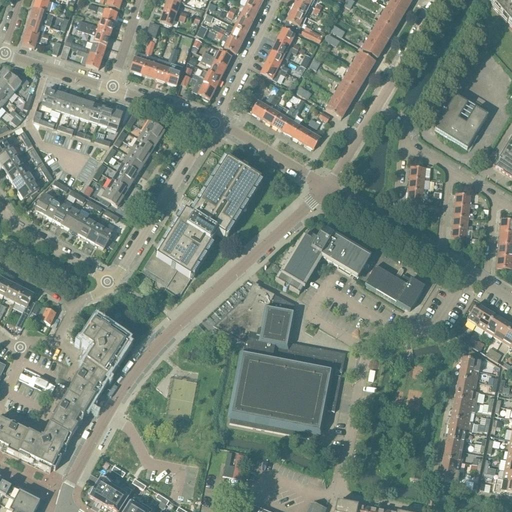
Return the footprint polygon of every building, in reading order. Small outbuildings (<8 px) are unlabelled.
[(45,15),(49,3),(38,0),(35,0),(32,11),(45,15)] [(101,0),(100,6),(118,12),(122,0),(121,0),(101,0)] [(163,13),(176,17),(180,5),(167,0),(163,13)] [(262,4),(254,0),(246,0),(245,2),(247,2),(244,9),(257,15),(257,14),(258,14),(261,10),(259,9),(262,4)] [(297,0),(297,1),(311,8),(315,0),(297,0)] [(388,5),(386,9),(402,19),(410,5),(411,4),(403,0),(388,0),(387,4),(388,5)] [(511,29),(511,0),(491,0),(488,2),(511,29)] [(306,19),(311,8),(297,1),(292,12),(306,19)] [(117,16),(89,6),(87,11),(103,16),(101,23),(113,27),(117,16)] [(239,14),(237,18),(251,25),(257,15),(244,9),(241,15),(239,14)] [(380,18),(377,23),(394,33),(402,19),(386,9),(384,13),(382,12),(378,17),(380,18)] [(49,16),(45,15),(32,11),(29,23),(41,27),(42,26),(50,29),(53,17),(49,16)] [(300,30),(306,19),(292,12),(291,13),(290,13),(288,17),(289,18),(286,23),(300,30)] [(176,17),(163,13),(159,25),(172,29),(176,17)] [(234,29),(233,30),(246,36),(251,25),(237,18),(235,22),(237,23),(234,29)] [(64,21),(60,33),(65,34),(69,23),(64,21)] [(25,35),(47,42),(49,37),(43,36),(43,35),(39,34),(41,27),(29,23),(25,35)] [(78,28),(109,38),(113,27),(101,23),(99,29),(79,23),(78,28)] [(371,33),(369,37),(385,47),(394,33),(377,23),(375,28),(373,27),(370,32),(371,33)] [(154,40),(158,29),(150,26),(146,38),(154,40)] [(221,30),(218,35),(241,46),(246,36),(233,30),(234,29),(228,26),(225,33),(221,30)] [(306,27),(301,36),(319,45),(323,38),(310,32),(312,30),(306,27)] [(93,45),(105,50),(109,38),(78,28),(76,32),(95,39),(93,45)] [(282,31),(276,43),(289,49),(295,37),(282,31)] [(47,42),(25,35),(21,47),(34,51),(36,44),(41,46),(41,44),(46,46),(47,42)] [(218,35),(215,40),(221,43),(218,48),(235,57),(236,56),(237,56),(240,52),(238,51),(241,46),(218,35)] [(363,47),(360,52),(377,61),(377,60),(377,61),(385,47),(369,37),(367,41),(365,40),(362,46),(363,47)] [(147,51),(152,52),(155,45),(149,43),(147,51)] [(289,49),(276,43),(271,54),(283,60),(287,63),(291,55),(296,57),(298,53),(292,50),(289,49)] [(56,58),(60,46),(55,44),(51,56),(56,58)] [(79,48),(77,52),(102,61),(105,50),(93,45),(91,52),(79,48)] [(66,61),(70,50),(64,48),(60,59),(66,61)] [(159,62),(152,59),(150,59),(152,52),(147,51),(144,57),(147,58),(141,77),(152,81),(159,62)] [(172,51),(170,58),(176,60),(178,53),(172,51)] [(102,61),(77,52),(76,57),(83,59),(81,66),(85,67),(85,68),(98,72),(102,61)] [(204,55),(202,59),(225,71),(231,59),(216,52),(213,59),(204,55)] [(129,74),(141,77),(147,58),(144,57),(136,54),(129,74)] [(271,54),(265,65),(286,75),(288,72),(283,69),(284,67),(280,66),(283,60),(271,54)] [(352,65),(350,69),(366,79),(374,65),(358,55),(355,60),(354,59),(350,64),(352,65)] [(170,66),(164,85),(169,86),(168,89),(175,91),(176,89),(182,69),(174,66),(176,60),(170,58),(167,65),(170,66)] [(207,75),(220,81),(225,71),(202,59),(200,63),(211,69),(207,75)] [(167,65),(159,62),(152,81),(164,85),(170,66),(167,65)] [(286,75),(265,65),(260,77),(276,85),(279,77),(285,80),(286,75)] [(344,79),(341,83),(358,93),(366,79),(350,69),(347,73),(346,72),(342,78),(344,79)] [(194,76),(191,81),(214,92),(220,81),(207,75),(202,72),(199,79),(194,76)] [(4,77),(0,81),(0,82),(14,95),(20,87),(23,90),(28,85),(19,77),(15,82),(6,74),(3,76),(4,77)] [(214,92),(191,81),(188,79),(184,78),(181,86),(186,88),(187,84),(195,88),(191,94),(203,100),(202,101),(208,104),(214,92)] [(0,95),(7,102),(8,101),(14,95),(0,82),(0,95)] [(335,94),(333,98),(349,107),(358,93),(341,83),(339,88),(337,87),(333,93),(335,94)] [(47,91),(41,109),(51,112),(57,94),(57,93),(54,92),(53,93),(47,91)] [(57,94),(51,112),(60,115),(66,97),(66,96),(63,95),(63,96),(57,94)] [(66,97),(60,115),(69,118),(75,100),(76,99),(73,98),(72,99),(66,97)] [(250,115),(261,121),(274,99),(270,97),(264,107),(257,104),(254,110),(252,109),(250,113),(251,114),(250,115)] [(341,121),(349,107),(333,98),(324,112),(340,122),(341,121)] [(487,118),(454,98),(445,114),(442,112),(441,113),(444,115),(434,132),(467,152),(487,118)] [(274,99),(261,121),(271,127),(278,116),(281,111),(275,108),(278,102),(274,99)] [(75,100),(69,118),(79,121),(85,103),(85,102),(82,101),(81,102),(75,100)] [(85,103),(79,121),(88,124),(94,106),(94,105),(91,104),(90,105),(85,103)] [(94,106),(88,124),(97,127),(103,109),(104,108),(100,107),(100,108),(94,106)] [(103,109),(97,127),(107,130),(113,112),(113,111),(109,110),(109,111),(103,109)] [(278,116),(271,127),(282,134),(295,112),(290,109),(284,120),(278,116)] [(113,112),(107,130),(116,133),(122,115),(121,115),(122,114),(119,113),(118,114),(113,112)] [(292,140),(298,128),(293,125),(299,114),(295,112),(282,134),(292,140)] [(38,126),(45,129),(47,124),(40,121),(42,115),(36,113),(33,122),(33,124),(38,126)] [(329,120),(321,115),(319,120),(327,124),(329,120)] [(13,120),(19,126),(22,122),(16,117),(13,120)] [(128,124),(132,127),(136,120),(132,118),(128,124)] [(16,129),(19,126),(13,120),(10,124),(16,129)] [(128,133),(132,127),(128,124),(124,130),(128,133)] [(148,124),(143,133),(159,143),(160,143),(161,141),(160,140),(164,134),(148,124)] [(302,146),(309,134),(298,128),(292,140),(302,146)] [(143,133),(137,141),(153,151),(154,152),(156,149),(155,149),(159,143),(143,133)] [(118,141),(122,143),(126,136),(122,134),(118,141)] [(320,141),(309,134),(302,146),(313,152),(320,141)] [(511,138),(493,169),(511,180),(511,138)] [(0,158),(12,150),(7,142),(4,143),(2,139),(0,139),(0,158)] [(31,147),(27,141),(23,143),(27,150),(31,147)] [(118,150),(122,143),(118,141),(114,147),(118,150)] [(137,141),(132,150),(148,160),(149,160),(151,158),(150,157),(153,151),(137,141)] [(0,158),(0,166),(2,169),(18,159),(12,150),(0,158)] [(132,150),(127,158),(143,168),(144,168),(145,166),(145,165),(148,160),(132,150)] [(111,151),(107,157),(112,159),(116,153),(111,151)] [(37,157),(33,160),(37,166),(42,164),(37,157)] [(107,166),(112,159),(107,157),(103,164),(107,166)] [(127,158),(122,166),(138,176),(139,177),(140,174),(139,174),(143,168),(127,158)] [(2,169),(1,169),(2,172),(3,171),(6,177),(22,166),(18,159),(2,169)] [(156,250),(144,271),(157,279),(168,286),(166,289),(179,297),(186,284),(189,280),(217,235),(220,237),(224,239),(259,183),(245,174),(246,172),(242,169),(241,171),(226,162),(191,218),(185,214),(160,253),(156,250)] [(6,177),(8,180),(12,185),(28,175),(22,166),(6,177)] [(122,166),(116,174),(132,185),(133,185),(135,182),(134,181),(138,176),(122,166)] [(40,170),(44,177),(48,174),(44,167),(40,170)] [(101,167),(97,174),(101,176),(105,170),(101,167)] [(410,169),(409,180),(424,182),(424,184),(429,184),(430,171),(425,170),(410,169)] [(52,181),(48,174),(44,177),(48,183),(52,181)] [(101,176),(97,174),(93,180),(97,183),(101,176)] [(116,174),(111,183),(127,193),(128,193),(130,191),(129,190),(132,185),(116,174)] [(12,185),(11,186),(13,188),(14,188),(17,194),(33,183),(28,175),(12,185)] [(409,180),(408,191),(423,193),(422,195),(428,195),(429,184),(424,184),(424,182),(409,180)] [(17,194),(16,194),(18,196),(19,196),(22,202),(38,192),(33,183),(17,194)] [(111,183),(106,191),(122,201),(123,201),(125,199),(124,198),(127,193),(111,183)] [(61,187),(59,191),(66,195),(68,191),(61,187)] [(88,188),(83,195),(89,199),(93,192),(88,188)] [(106,191),(101,199),(117,209),(118,210),(120,207),(119,206),(122,201),(106,191)] [(408,191),(407,202),(422,204),(421,205),(427,205),(428,195),(422,195),(423,193),(408,191)] [(44,196),(34,213),(35,213),(35,214),(37,215),(38,214),(44,218),(53,201),(54,199),(49,196),(48,199),(44,196)] [(85,201),(78,196),(75,201),(83,205),(85,201)] [(469,209),(469,210),(474,210),(474,207),(469,207),(470,197),(455,196),(454,207),(469,209)] [(44,218),(43,218),(46,220),(46,219),(52,223),(61,206),(53,201),(44,218)] [(421,213),(421,205),(422,204),(407,202),(406,214),(420,215),(420,217),(425,216),(426,213),(421,213)] [(52,223),(51,223),(54,225),(54,224),(60,227),(70,211),(61,206),(52,223)] [(102,210),(95,206),(93,210),(99,214),(102,210)] [(454,207),(453,218),(468,220),(468,221),(473,221),(473,218),(468,218),(469,210),(469,209),(454,207)] [(60,227),(60,228),(63,230),(63,229),(69,232),(78,216),(70,211),(60,227)] [(69,232),(68,233),(71,235),(71,234),(77,237),(87,221),(78,216),(69,232)] [(119,220),(112,216),(109,220),(116,224),(119,220)] [(468,220),(453,218),(452,229),(467,231),(466,233),(472,232),(472,229),(467,229),(468,221),(468,220)] [(77,237),(77,238),(79,239),(80,239),(86,242),(91,232),(95,225),(87,221),(77,237)] [(511,222),(501,221),(499,233),(511,234),(511,222)] [(86,242),(85,243),(88,244),(88,243),(94,247),(104,230),(95,225),(91,232),(86,242)] [(467,231),(452,229),(451,241),(465,242),(465,243),(470,243),(471,240),(466,240),(466,233),(467,231)] [(94,247),(94,248),(96,249),(97,248),(103,252),(112,235),(104,230),(94,247)] [(279,275),(275,282),(284,287),(288,289),(298,296),(317,264),(318,262),(324,260),(326,262),(325,262),(351,278),(357,281),(363,271),(365,272),(365,271),(365,272),(366,272),(367,272),(367,271),(368,271),(368,270),(368,269),(368,268),(367,268),(366,268),(365,268),(365,269),(364,269),(370,259),(364,255),(365,254),(364,253),(364,254),(358,251),(361,247),(341,235),(339,239),(334,236),(334,235),(333,235),(332,237),(323,232),(323,231),(319,238),(314,235),(309,232),(305,240),(304,242),(301,246),(297,244),(297,245),(294,251),(290,248),(279,267),(282,270),(279,275)] [(511,246),(511,234),(499,233),(498,245),(511,246)] [(511,246),(498,245),(497,257),(511,258),(511,246)] [(511,258),(497,257),(496,270),(511,271),(511,273),(511,272),(511,268),(511,269),(511,268),(511,258)] [(403,277),(399,282),(375,268),(364,286),(410,313),(424,289),(403,277)] [(0,297),(4,300),(11,285),(0,279),(0,297)] [(11,285),(4,300),(15,305),(22,291),(11,285)] [(294,307),(254,286),(243,306),(240,304),(213,328),(242,344),(243,344),(244,345),(229,426),(317,442),(322,412),(334,414),(345,356),(287,345),(294,307)] [(33,296),(22,291),(15,305),(25,311),(15,330),(21,333),(35,306),(29,304),(33,296)] [(475,328),(485,312),(476,306),(466,322),(475,328)] [(50,327),(55,316),(42,309),(36,321),(50,327)] [(494,317),(485,312),(475,328),(484,333),(494,317)] [(503,322),(494,317),(484,333),(493,338),(503,322)] [(511,328),(503,322),(493,338),(501,344),(511,328)] [(84,340),(81,345),(89,350),(90,351),(86,359),(89,361),(86,364),(108,378),(109,375),(110,375),(107,373),(113,364),(116,366),(116,365),(127,350),(124,348),(124,347),(126,345),(117,339),(114,337),(95,324),(87,336),(84,340)] [(511,345),(511,328),(501,344),(510,349),(511,345)] [(457,333),(457,334),(454,339),(465,345),(468,340),(457,333)] [(460,371),(478,374),(481,359),(470,352),(467,356),(466,361),(462,360),(460,371)] [(70,391),(67,397),(88,410),(92,403),(94,400),(95,399),(92,398),(97,389),(100,391),(100,390),(106,380),(108,378),(86,364),(85,367),(78,378),(76,377),(71,384),(71,385),(73,386),(70,391)] [(460,371),(458,381),(476,384),(478,374),(460,371)] [(474,394),(476,384),(458,381),(456,391),(474,394)] [(454,401),(476,405),(478,395),(474,394),(456,391),(454,401)] [(56,415),(49,426),(71,438),(76,430),(77,429),(74,427),(80,418),(82,420),(83,419),(88,410),(67,397),(61,407),(58,406),(53,414),(56,415)] [(470,414),(474,415),(476,405),(454,401),(452,411),(470,414)] [(450,421),(468,424),(470,414),(452,411),(450,421)] [(0,446),(8,450),(6,453),(7,453),(17,458),(28,435),(17,430),(19,427),(11,423),(9,426),(5,424),(6,421),(0,418),(0,446)] [(450,421),(448,431),(466,434),(471,435),(473,425),(468,424),(450,421)] [(28,435),(17,458),(27,463),(28,463),(29,461),(38,465),(37,468),(38,468),(50,474),(51,471),(52,471),(55,472),(60,461),(61,459),(58,458),(63,449),(65,450),(66,449),(71,438),(49,426),(48,427),(45,434),(42,433),(38,440),(28,435)] [(446,441),(465,444),(466,434),(448,431),(446,441)] [(444,451),(463,454),(465,444),(446,441),(444,451)] [(443,461),(461,464),(463,454),(444,451),(443,461)] [(459,474),(461,464),(443,461),(441,471),(459,474)] [(459,474),(441,471),(439,481),(457,485),(458,478),(462,479),(463,475),(459,474)] [(511,474),(504,473),(502,483),(511,484),(511,474)] [(90,497),(88,499),(98,505),(112,483),(102,477),(95,488),(93,491),(91,489),(87,495),(90,497)] [(495,482),(493,495),(511,498),(511,484),(502,483),(495,482)] [(112,483),(98,505),(107,510),(106,511),(107,511),(122,487),(121,489),(112,483)] [(0,511),(35,511),(39,505),(1,485),(0,488),(0,511)] [(122,487),(107,511),(108,511),(119,511),(132,493),(122,487)] [(133,500),(125,511),(138,511),(142,506),(133,500)]
